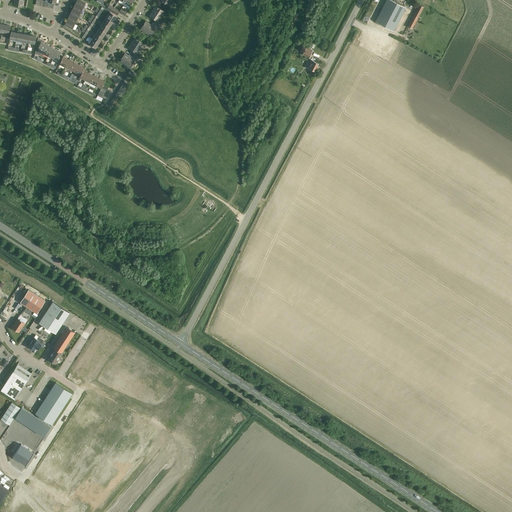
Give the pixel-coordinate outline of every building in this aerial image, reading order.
[(394,31),(405,8),(389,0),(386,0),(375,21),(394,31)] [(75,3),(72,9),(80,13),(83,7),(75,3)] [(412,29),(423,7),(419,5),(407,26),(412,29)] [(155,19),(153,22),(160,27),(162,24),(157,21),(164,11),(156,6),(149,16),(155,19)] [(70,14),(78,18),(80,13),(72,9),(70,14)] [(106,17),(113,21),(117,16),(110,12),(106,17)] [(70,14),(67,19),(75,23),(78,18),(70,14)] [(110,27),(113,21),(106,17),(103,22),(110,27)] [(64,25),(72,29),(75,23),(67,19),(64,25)] [(160,27),(153,22),(151,25),(146,21),(140,29),(150,35),(155,28),(158,29),(160,27)] [(106,32),(110,27),(103,22),(99,28),(106,32)] [(10,26),(3,24),(2,33),(6,34),(6,37),(8,37),(8,34),(10,26)] [(103,37),(106,32),(99,28),(96,33),(103,37)] [(99,43),(103,37),(96,33),(93,38),(99,43)] [(35,53),(39,55),(40,52),(43,53),(45,49),(44,49),(46,44),(43,42),(44,41),(38,38),(35,53)] [(96,48),(99,43),(93,38),(89,43),(96,48)] [(132,54),(139,58),(141,56),(136,53),(143,43),(135,38),(128,47),(134,51),(132,54)] [(51,46),(46,44),(44,49),(45,49),(43,53),(48,56),(50,52),(49,51),(51,46)] [(54,54),(56,49),(51,46),(49,51),(50,52),(48,56),(53,58),(55,54),(54,54)] [(58,50),(56,49),(54,54),(55,54),(53,58),(58,61),(60,57),(59,56),(61,51),(60,51),(60,50),(59,49),(58,50)] [(137,61),(139,58),(132,54),(131,57),(125,53),(120,61),(129,67),(135,59),(137,61)] [(60,64),(65,66),(69,59),(63,56),(60,64)] [(74,62),(69,59),(65,66),(70,69),(74,62)] [(320,64),(311,60),(307,67),(316,72),(320,64)] [(76,72),(79,64),(74,62),(70,69),(76,72)] [(85,67),(79,64),(76,72),(81,74),(84,70),(85,67)] [(85,80),(89,72),(84,70),(81,74),(80,77),(85,80)] [(94,75),(89,72),(85,80),(90,82),(94,75)] [(96,85),(100,78),(94,75),(90,82),(96,85)] [(105,80),(100,78),(96,85),(101,88),(103,85),(105,80)] [(28,289),(20,302),(37,313),(45,300),(28,289)] [(39,322),(56,333),(69,312),(53,301),(39,322)] [(19,332),(27,319),(20,315),(12,327),(19,332)] [(48,358),(56,364),(62,354),(61,353),(75,332),(67,326),(53,347),(54,348),(48,358)] [(36,335),(28,346),(29,347),(29,348),(32,350),(33,349),(34,350),(35,348),(38,350),(44,340),(36,335)] [(25,383),(33,371),(31,374),(17,365),(19,362),(1,389),(15,399),(25,383)] [(72,393),(56,382),(35,413),(52,424),(72,393)] [(9,424),(20,407),(12,402),(1,419),(9,424)] [(21,444),(13,456),(26,465),(34,452),(21,444)] [(0,484),(0,502),(8,490),(0,484)]
